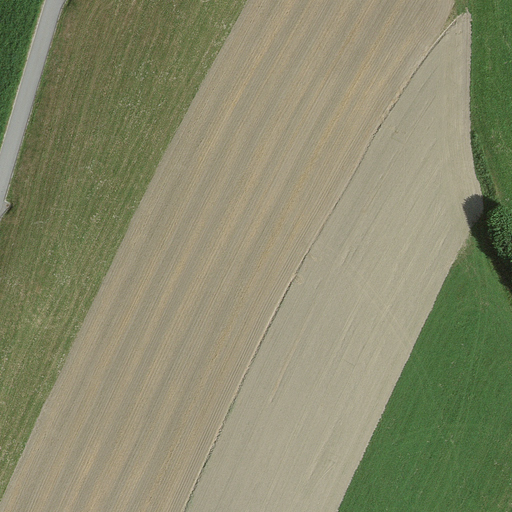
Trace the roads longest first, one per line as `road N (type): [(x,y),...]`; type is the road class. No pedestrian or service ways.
road 1 (unclassified): [(56,0),(0,187)]
road 2 (track): [(511,278),(479,214),(458,108)]
